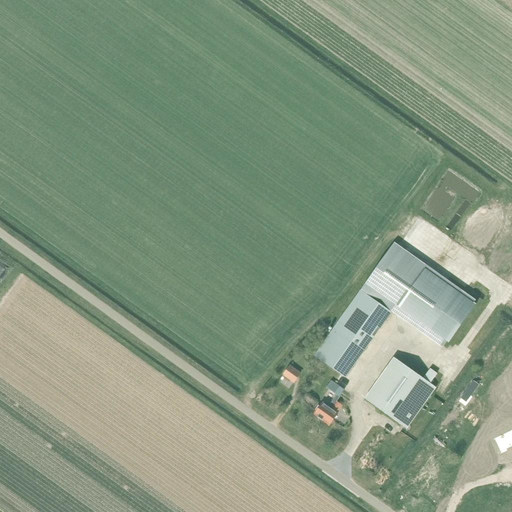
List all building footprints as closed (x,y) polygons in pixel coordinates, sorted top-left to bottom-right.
[(362,291),(315,356),(346,378),(392,313),(386,308),(391,302),(446,342),(475,301),(395,244),(362,291)] [(407,429),(436,389),(430,384),(437,374),(430,369),(423,379),(394,358),(365,399),(407,429)] [(290,367),(282,378),(289,383),(291,381),(293,383),(300,374),(290,367)] [(474,380),(460,398),(466,402),(479,384),(474,380)] [(331,381),(326,388),(337,396),(339,398),(344,390),(331,381)] [(322,405),(314,416),(329,427),(337,415),(336,414),(341,407),(336,403),(340,398),(339,398),(337,396),(327,408),(322,405)] [(511,430),(493,441),(494,441),(495,441),(502,453),(500,454),(501,455),(507,451),(506,450),(511,446),(511,430)]
